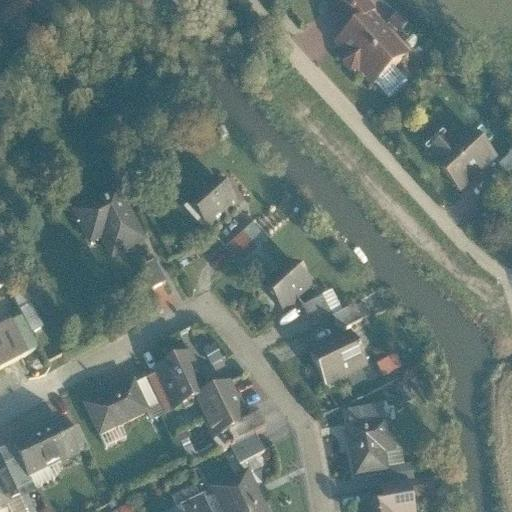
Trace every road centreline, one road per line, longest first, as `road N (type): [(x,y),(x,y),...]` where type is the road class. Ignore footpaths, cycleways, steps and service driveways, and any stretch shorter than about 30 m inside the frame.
road 1 (residential): [(0,415),(206,309),(261,363),(312,435),(323,511)]
road 2 (residential): [(511,277),(464,249),(236,0)]
